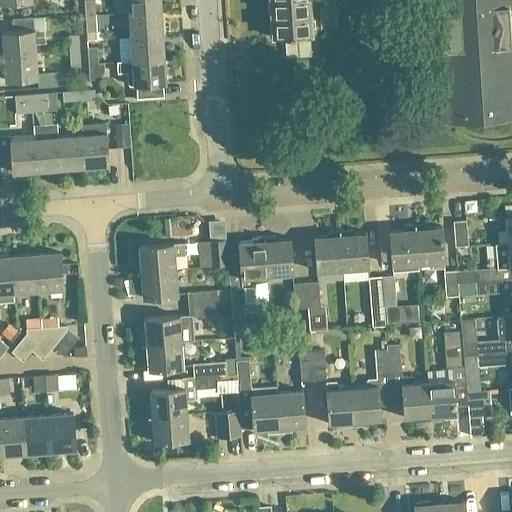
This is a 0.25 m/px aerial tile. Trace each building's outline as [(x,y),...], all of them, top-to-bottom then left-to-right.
[(96,16),(95,0),(91,0),(85,1),(86,17),(96,16)] [(128,0),(129,14),(164,12),(162,0),(128,0)] [(271,0),(274,38),(312,36),(309,0),(271,0)] [(443,37),(449,123),(511,118),(511,44),(511,45),(509,8),(511,8),(510,0),(441,0),(443,25),(448,25),(448,30),(449,36),(443,37)] [(129,14),(131,39),(165,37),(164,12),(129,14)] [(97,26),(96,16),(86,17),(87,33),(97,32),(97,26)] [(4,33),(5,57),(38,55),(36,31),(4,33)] [(69,36),(70,53),(80,52),(79,35),(69,36)] [(132,62),(133,63),(167,60),(165,37),(131,39),(132,62)] [(88,48),(89,64),(99,63),(98,47),(88,48)] [(81,68),(80,52),(70,53),(71,68),(81,68)] [(7,81),(39,79),(38,55),(5,57),(7,81)] [(133,63),(132,62),(119,63),(120,74),(129,74),(130,85),(132,88),(139,87),(139,96),(161,95),(161,85),(168,85),(167,60),(133,63)] [(104,63),(99,63),(89,64),(90,81),(100,80),(102,76),(103,73),(104,71),(104,63)] [(80,91),(80,101),(96,100),(95,90),(80,91)] [(80,101),(80,91),(63,92),(63,102),(80,101)] [(46,94),(32,95),(33,113),(48,112),(46,94)] [(33,113),(32,95),(15,96),(17,115),(33,113)] [(107,134),(106,122),(82,124),(83,136),(86,167),(110,165),(108,134),(107,134)] [(34,127),(35,140),(38,171),(62,169),(59,138),(57,138),(56,125),(34,127)] [(337,152),(368,151),(367,127),(336,128),(337,152)] [(62,169),(86,167),(83,136),(59,138),(62,169)] [(13,173),(38,171),(35,140),(11,142),(13,173)] [(506,230),(507,242),(511,241),(511,215),(496,217),(498,231),(506,230)] [(454,222),(456,247),(468,246),(466,221),(454,222)] [(426,222),(415,223),(418,263),(431,262),(432,270),(444,268),(441,226),(427,227),(426,222)] [(392,265),(418,263),(415,223),(403,224),(403,229),(389,230),(392,265)] [(351,228),(339,229),(343,269),(368,267),(365,232),(352,234),(351,228)] [(316,271),(343,269),(339,229),(327,230),(328,235),(314,237),(316,271)] [(263,235),(267,275),(268,275),(292,273),(289,238),(276,239),(275,234),(263,235)] [(269,297),(267,275),(263,235),(251,236),(252,241),(238,243),(239,255),(227,256),(228,266),(230,289),(231,300),(234,335),(246,334),(243,300),(269,297)] [(211,267),(228,266),(227,256),(225,240),(209,241),(211,267)] [(135,260),(136,272),(175,269),(174,257),(185,256),(184,241),(138,245),(139,260),(135,260)] [(511,241),(507,242),(507,244),(494,245),(496,267),(474,268),(475,280),(511,277),(510,268),(511,267),(511,241)] [(60,255),(35,257),(37,291),(62,289),(60,255)] [(10,258),(13,292),(37,291),(35,257),(10,258)] [(0,293),(13,292),(10,258),(0,259),(0,293)] [(175,269),(136,272),(137,284),(141,283),(143,297),(177,294),(175,269)] [(458,282),(457,270),(444,270),(446,297),(459,296),(458,282)] [(382,277),(384,307),(396,306),(394,276),(382,277)] [(384,307),(382,277),(369,278),(373,328),(386,326),(384,307)] [(511,283),(511,277),(475,280),(476,295),(501,293),(502,303),(511,302),(511,306),(511,283)] [(318,282),(306,283),(308,308),(309,308),(320,307),(318,282)] [(296,309),(308,308),(306,283),(294,284),(296,309)] [(214,301),(231,300),(230,289),(188,293),(188,303),(214,301)] [(141,333),(142,345),(181,341),(194,340),(192,318),(215,316),(214,301),(188,303),(189,314),(144,318),(145,332),(141,333)] [(23,334),(11,308),(0,312),(0,318),(10,340),(23,334)] [(511,350),(511,313),(497,315),(499,341),(477,342),(478,353),(511,350)] [(66,332),(65,327),(46,329),(46,333),(57,342),(66,332)] [(46,329),(40,329),(26,330),(26,335),(38,343),(46,333),(46,329)] [(46,333),(38,343),(31,351),(42,360),(57,342),(46,333)] [(11,353),(22,362),(31,351),(38,343),(26,335),(11,353)] [(184,367),(181,341),(142,345),(143,356),(148,356),(149,370),(184,367)] [(451,345),(453,378),(428,380),(431,420),(455,418),(455,413),(456,413),(455,407),(468,407),(467,393),(464,344),(451,345)] [(387,350),(389,372),(402,372),(400,345),(387,345),(387,350)] [(75,358),(87,357),(86,346),(74,346),(75,358)] [(327,380),(324,350),(311,352),(314,381),(327,380)] [(377,373),(389,372),(387,350),(375,350),(377,373)] [(507,365),(508,387),(511,386),(511,350),(478,353),(479,367),(507,365)] [(314,381),(311,352),(299,353),(301,382),(314,381)] [(227,373),(226,360),(193,363),(195,375),(219,373),(227,373)] [(280,431),(277,392),(276,386),(252,389),(249,360),(236,361),(237,372),(238,380),(239,403),(241,425),(253,424),(253,428),(267,427),(267,432),(280,431)] [(221,387),(219,373),(195,375),(183,376),(183,387),(150,389),(151,404),(147,404),(148,416),(188,413),(186,400),(198,399),(197,389),(221,387)] [(418,421),(431,420),(428,380),(413,381),(413,377),(411,374),(402,375),(404,416),(418,415),(418,421)] [(46,376),(46,392),(59,391),(58,375),(46,376)] [(34,393),(46,392),(46,376),(32,377),(34,393)] [(381,419),(380,407),(378,377),(369,378),(366,381),(366,385),(353,386),(356,425),(368,424),(368,419),(381,419)] [(0,379),(0,395),(9,395),(8,379),(0,379)] [(343,426),(356,425),(353,386),(338,387),(338,383),(336,380),(326,381),(329,422),(343,421),(343,426)] [(302,390),(277,392),(280,431),(292,431),(292,425),(305,425),(302,390)] [(467,393),(468,407),(469,407),(469,417),(482,417),(480,392),(467,393)] [(215,411),(217,437),(240,436),(238,410),(215,411)] [(190,438),(188,413),(148,416),(149,428),(154,428),(155,441),(190,438)] [(48,417),(50,451),(75,449),(72,415),(48,417)] [(48,417),(24,418),(25,453),(50,451),(48,417)] [(0,435),(1,455),(25,453),(24,418),(0,420),(0,435)] [(439,503),(440,511),(465,511),(465,500),(439,503)] [(440,511),(439,503),(414,505),(414,511),(440,511)]
